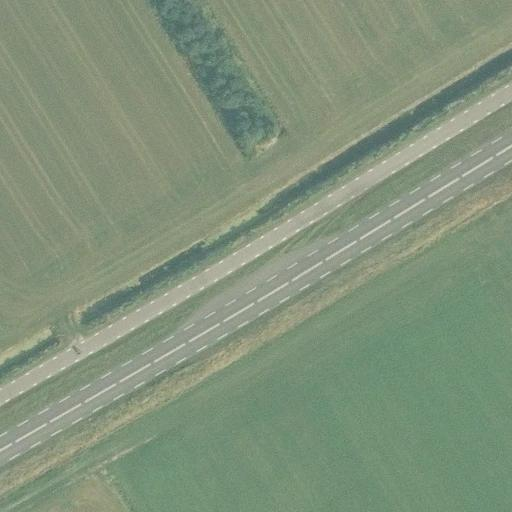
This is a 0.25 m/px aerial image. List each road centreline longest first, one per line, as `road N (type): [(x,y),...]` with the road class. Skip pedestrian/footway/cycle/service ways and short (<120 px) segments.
road 1 (unclassified): [(0,397),(511,91)]
road 2 (primary): [(0,449),(511,145)]
